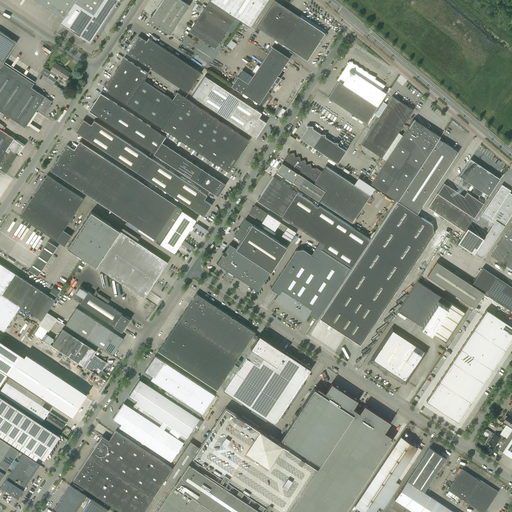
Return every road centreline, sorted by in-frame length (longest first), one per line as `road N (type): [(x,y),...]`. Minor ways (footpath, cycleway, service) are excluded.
road 1 (unclassified): [(462,446),(191,268)]
road 2 (unclassified): [(191,268),(352,19)]
road 3 (unclassified): [(30,511),(191,268)]
road 4 (unknown): [(347,371),(441,232),(424,210),(447,173)]
road 5 (tertiary): [(511,154),(352,19)]
road 6 (unclassified): [(0,207),(90,66)]
